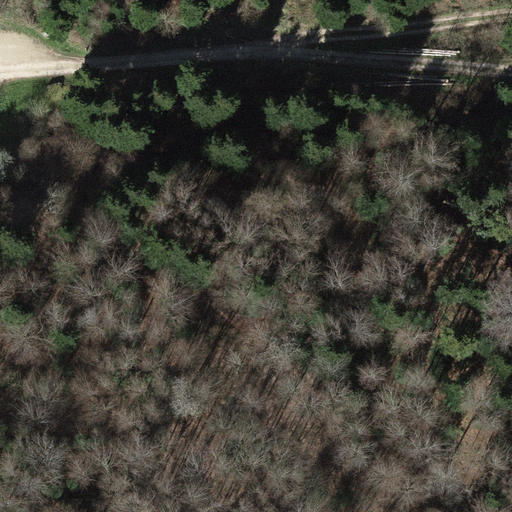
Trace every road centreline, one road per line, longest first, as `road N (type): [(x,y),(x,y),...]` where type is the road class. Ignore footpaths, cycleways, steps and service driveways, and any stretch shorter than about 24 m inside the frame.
road 1 (track): [(0,71),(245,54),(511,71)]
road 2 (track): [(245,54),(511,9)]
